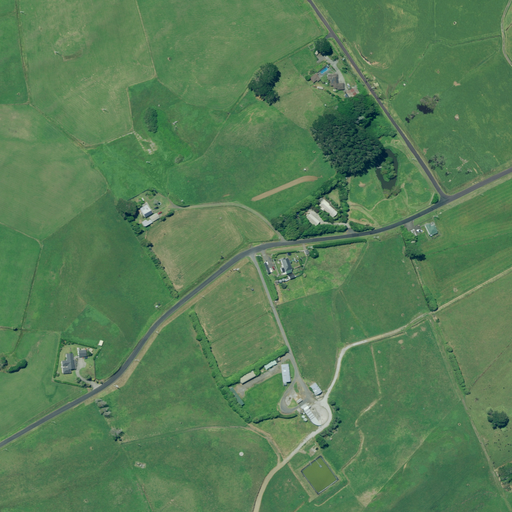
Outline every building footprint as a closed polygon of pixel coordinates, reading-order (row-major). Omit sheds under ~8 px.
[(320,79),(316,74),(310,78),(313,83),(317,80),(318,81),(320,79)] [(338,84),(337,74),(327,75),(328,81),(330,80),(331,86),(333,86),(333,89),(337,89),(337,90),(344,89),(343,83),(338,84)] [(357,93),(354,87),(345,92),(349,98),(357,93)] [(332,218),(336,213),(333,210),(335,208),(330,203),(326,199),(323,196),(319,201),(321,204),(319,206),(322,208),(321,209),(323,211),(324,210),(332,218)] [(148,205),(147,203),(142,206),(143,207),(140,209),(145,217),(152,213),(147,205),(148,205)] [(159,218),(157,214),(150,217),(152,222),(159,218)] [(318,222),(310,214),(305,219),(314,227),(318,222)] [(438,232),(434,225),(433,222),(429,224),(429,223),(424,225),(430,236),(438,232)] [(292,272),(287,258),(284,259),(284,258),(280,259),(283,268),(281,268),(282,272),(284,271),(285,274),(291,273),(292,272)] [(81,348),(78,348),(79,357),(86,357),(86,350),(81,350),(81,348)] [(72,359),(72,354),(66,354),(66,361),(61,361),(61,366),(66,366),(67,368),(61,368),(62,374),(70,373),(70,369),(75,369),(74,359),(72,359)] [(291,382),(289,364),(282,365),(284,386),(286,385),(286,382),(291,382)] [(255,376),(252,371),(238,379),(241,384),(255,376)] [(321,391),(315,383),(310,387),(315,395),(321,391)] [(318,426),(320,425),(305,404),(301,407),(302,409),(301,410),(301,409),(300,409),(299,409),(298,410),(298,411),(299,411),(299,412),(300,412),(300,413),(300,414),(301,414),(302,414),(303,414),(303,415),(305,414),(312,423),(313,424),(318,426)]
